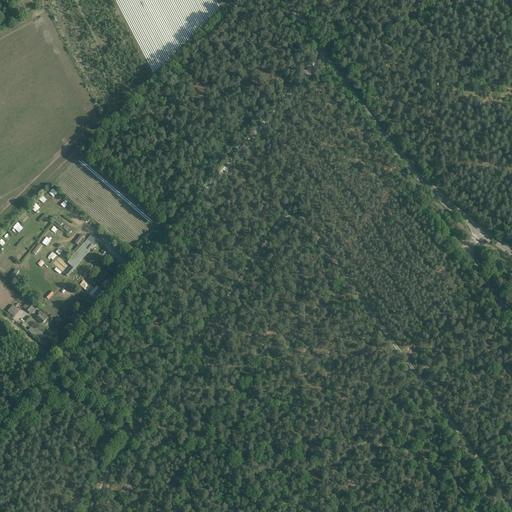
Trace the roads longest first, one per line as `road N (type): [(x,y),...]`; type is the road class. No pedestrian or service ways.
road 1 (unclassified): [(0,426),(256,132)]
road 2 (track): [(304,218),(290,215),(267,239),(88,511)]
road 3 (track): [(511,508),(304,218)]
road 4 (track): [(344,271),(201,442),(154,511)]
road 5 (tertiary): [(481,231),(395,151),(283,0)]
road 6 (track): [(255,375),(313,452),(366,441),(429,457),(445,464),(481,511)]
road 7 (track): [(139,425),(58,374),(57,364),(0,315)]
